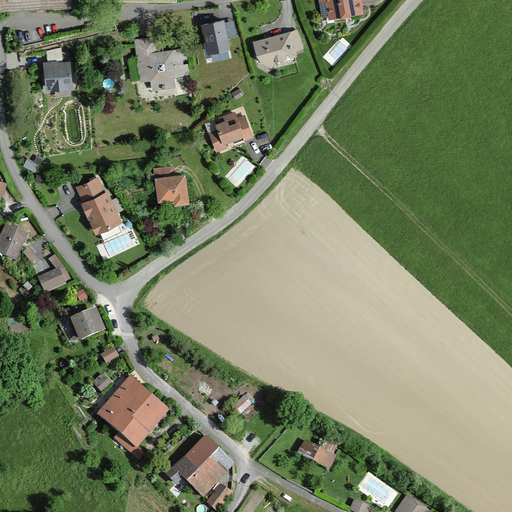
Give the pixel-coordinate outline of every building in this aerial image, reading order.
[(0,0),(0,11),(72,9),(73,8),(72,0),(0,0)] [(321,0),(323,9),(331,7),(329,0),(321,0)] [(329,0),(331,7),(333,17),(350,14),(351,18),(363,16),(360,0),(329,0)] [(223,21),(205,24),(210,49),(229,45),(223,21)] [(20,52),(22,63),(48,56),(51,56),(63,53),(117,40),(115,30),(20,52)] [(264,58),(266,65),(275,69),(279,62),(285,60),(287,62),(299,58),(298,53),(306,51),(304,41),(299,34),(259,47),(261,56),(264,58)] [(177,78),(187,76),(181,54),(159,60),(156,43),(138,47),(146,84),(158,81),(161,92),(163,94),(179,89),(177,78)] [(48,56),(49,69),(64,68),(63,53),(51,56),(48,56)] [(187,53),(181,54),(187,76),(191,75),(192,74),(187,53)] [(49,69),(47,69),(49,91),(72,89),(70,68),(64,68),(49,69)] [(230,146),(238,143),(248,139),(250,143),(258,140),(250,120),(243,123),(240,117),(230,121),(232,125),(227,127),(223,129),(225,135),(217,138),(223,154),(232,150),(230,146)] [(240,148),(250,143),(248,139),(238,143),(240,148)] [(177,184),(176,175),(161,176),(163,205),(179,204),(179,209),(189,209),(188,183),(177,184)] [(84,207),(96,236),(119,226),(107,197),(104,198),(98,182),(79,190),(86,206),(84,207)] [(0,257),(9,264),(24,245),(24,244),(8,232),(2,239),(0,239),(0,238),(0,257)] [(56,264),(62,272),(68,285),(72,283),(72,282),(68,271),(61,262),(56,264)] [(48,293),(68,285),(62,272),(42,281),(48,293)] [(74,320),(83,341),(102,334),(93,312),(74,320)] [(109,353),(99,360),(104,367),(114,360),(111,356),(109,353)] [(104,380),(99,385),(106,392),(111,388),(104,380)] [(100,419),(112,428),(143,391),(134,380),(100,419)] [(106,392),(99,385),(95,388),(103,395),(106,392)] [(167,410),(143,391),(112,428),(136,449),(167,410)] [(251,406),(245,400),(236,409),(242,414),(251,406)] [(184,480),(191,486),(221,453),(207,439),(188,461),(164,482),(173,492),(184,480)] [(308,441),(305,448),(334,464),(338,457),(308,441)] [(331,469),(334,464),(305,448),(302,454),(310,458),(305,460),(300,466),(296,473),(322,485),(331,469)] [(146,456),(138,450),(133,455),(138,459),(136,462),(139,464),(146,456)] [(232,463),(221,453),(191,486),(201,497),(232,463)] [(226,488),(218,497),(227,504),(233,493),(226,488)] [(401,509),(405,511),(420,511),(426,503),(411,493),(401,509)] [(220,511),(227,504),(218,497),(210,506),(216,511),(220,511)] [(353,508),(362,511),(366,503),(356,500),(353,508)] [(370,511),(373,506),(366,503),(362,511),(363,511),(370,511)] [(431,511),(434,508),(426,503),(420,511),(431,511)]
